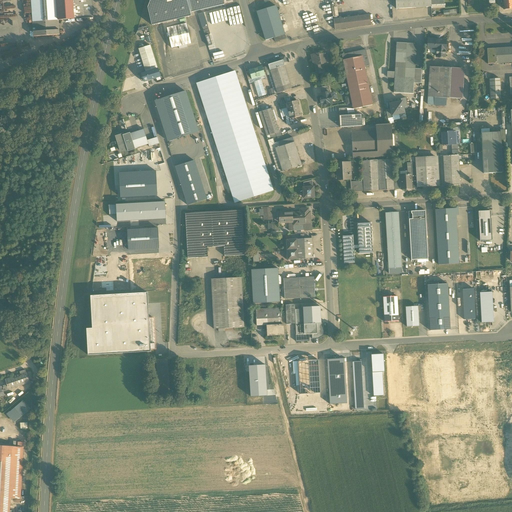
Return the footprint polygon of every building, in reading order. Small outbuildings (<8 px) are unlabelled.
[(58,20),(56,0),(30,0),(33,32),(59,30),(58,20)] [(56,0),(58,20),(74,19),(72,0),(56,0)] [(72,0),(74,19),(93,18),(91,0),(72,0)] [(191,16),(190,13),(187,0),(150,0),(147,8),(152,25),(161,23),(191,16)] [(187,0),(190,13),(224,5),(224,4),(233,2),(232,0),(187,0)] [(431,5),(430,0),(395,0),(396,9),(431,7),(431,5)] [(443,8),(443,4),(443,0),(430,0),(431,5),(431,7),(431,9),(443,8)] [(511,0),(503,0),(504,10),(511,9),(511,0)] [(284,35),(276,6),(257,12),(265,40),(274,38),(275,42),(286,38),(285,34),(284,35)] [(198,15),(202,26),(207,25),(203,13),(198,15)] [(333,20),(335,30),(371,25),(370,15),(334,20),(333,20)] [(192,19),(191,16),(161,23),(171,64),(191,59),(201,57),(199,48),(194,29),(192,19)] [(139,49),(150,45),(148,40),(138,43),(139,49)] [(436,57),(445,58),(446,40),(431,40),(431,49),(437,50),(439,50),(438,53),(436,53),(436,57)] [(396,43),(395,73),(388,72),(387,77),(394,78),(393,93),(413,94),(414,83),(414,79),(415,69),(416,44),(396,43)] [(146,73),(157,69),(150,45),(139,49),(138,49),(146,73)] [(511,47),(494,48),(495,64),(511,62),(511,47)] [(203,59),(200,48),(199,48),(201,57),(191,59),(191,61),(203,59)] [(487,49),(488,64),(495,64),(494,48),(487,49)] [(343,60),(353,109),(354,109),(373,105),(365,68),(369,67),(365,50),(341,55),(343,60)] [(315,64),(317,74),(324,73),(324,70),(322,70),(321,62),(325,61),(325,63),(324,56),(323,53),(319,54),(319,53),(315,54),(315,55),(312,56),(313,62),(315,64)] [(267,63),(268,65),(283,60),(283,63),(287,62),(285,56),(269,61),(267,63)] [(290,84),(284,65),(283,63),(283,60),(268,65),(270,70),(271,74),(276,89),(290,84)] [(251,77),(252,78),(256,77),(256,78),(264,75),(262,67),(254,70),(254,69),(249,71),(250,74),(251,77)] [(446,98),(459,99),(461,68),(430,67),(428,97),(434,97),(446,98)] [(142,81),(144,82),(145,82),(147,81),(155,78),(156,77),(159,76),(157,69),(146,73),(144,73),(143,73),(141,74),(140,76),(140,77),(140,79),(141,80),(142,81)] [(414,83),(421,84),(422,69),(415,69),(414,79),(414,83)] [(196,84),(235,203),(272,190),(234,72),(196,84)] [(274,94),(277,93),(271,74),(268,75),(274,94)] [(261,79),(253,81),(258,97),(266,95),(261,79)] [(489,79),(490,99),(501,99),(500,79),(489,79)] [(276,89),(277,93),(291,89),(290,84),(276,89)] [(155,101),(168,141),(198,132),(195,123),(185,91),(155,101)] [(329,94),(329,92),(321,94),(321,95),(321,96),(319,97),(321,105),(323,104),(323,105),(329,104),(329,103),(331,102),(331,101),(332,101),(333,99),(332,97),(331,96),(330,96),(330,94),(329,94)] [(446,98),(434,97),(434,105),(446,106),(446,98)] [(287,107),(288,111),(298,108),(296,100),(290,102),(287,103),(288,107),(287,107)] [(402,101),(401,102),(389,104),(390,109),(392,116),(399,114),(404,113),(403,108),(402,101)] [(262,111),(269,135),(275,133),(279,132),(271,108),(262,111)] [(300,116),(298,108),(288,111),(289,114),(290,114),(291,118),(294,118),(300,116)] [(269,135),(262,111),(259,112),(266,136),(267,136),(269,135)] [(339,116),(340,127),(362,126),(361,115),(355,115),(348,115),(339,116)] [(376,131),(371,131),(351,132),(353,159),(386,157),(387,157),(387,160),(362,161),(363,181),(363,189),(363,191),(363,192),(394,190),(393,179),(392,159),(392,157),(393,156),(393,150),(392,146),(392,134),(391,124),(376,125),(376,131)] [(143,130),(124,136),(128,150),(129,150),(148,144),(147,141),(143,130)] [(442,145),(442,146),(452,146),(456,145),(455,132),(453,132),(447,132),(447,134),(442,135),(442,145)] [(481,133),(483,174),(502,173),(500,132),(489,133),(481,133)] [(121,152),(128,150),(124,136),(124,135),(123,136),(119,135),(117,141),(121,152)] [(280,147),(275,148),(271,150),(278,173),(283,172),(302,166),(294,142),(293,137),(279,142),(280,147)] [(148,144),(149,147),(159,144),(157,138),(147,141),(148,144)] [(443,156),(445,186),(460,185),(458,155),(452,155),(443,156)] [(416,174),(417,188),(420,187),(437,186),(435,167),(435,157),(415,158),(415,163),(416,168),(416,174)] [(175,167),(187,205),(206,199),(194,161),(175,167)] [(339,175),(339,180),(351,180),(351,174),(349,174),(348,168),(351,168),(351,162),(346,162),(336,163),(336,175),(339,175)] [(407,171),(407,175),(416,174),(416,168),(415,163),(410,163),(407,163),(407,171)] [(402,183),(402,189),(407,189),(407,188),(411,188),(417,188),(416,174),(407,175),(400,175),(400,181),(401,181),(402,183)] [(119,177),(120,197),(157,195),(156,175),(119,177)] [(402,183),(396,183),(396,181),(393,179),(394,190),(397,190),(402,189),(402,183)] [(350,184),(351,192),(354,192),(358,192),(358,190),(363,189),(363,181),(358,182),(358,184),(357,184),(354,184),(350,184)] [(303,188),(304,198),(314,198),(313,187),(312,187),(303,188)] [(116,215),(117,222),(166,219),(165,202),(116,205),(116,215)] [(268,220),(267,207),(263,207),(263,209),(259,210),(259,215),(263,215),(263,220),(268,220)] [(309,213),(308,209),(300,209),(300,212),(293,213),(293,221),(293,223),(294,231),(312,230),(312,225),(309,225),(309,224),(311,224),(310,213),(309,213)] [(455,209),(435,210),(438,265),(458,264),(455,209)] [(185,214),(188,259),(208,257),(207,248),(224,247),(224,256),(244,255),(242,210),(185,214)] [(408,212),(409,219),(425,218),(425,211),(408,212)] [(385,213),(388,269),(401,268),(398,212),(385,213)] [(280,222),(293,221),(293,213),(292,213),(280,214),(280,222)] [(491,217),(478,218),(480,241),(492,240),(491,217)] [(427,259),(425,218),(409,219),(411,260),(427,259)] [(357,224),(359,254),(372,253),(371,223),(357,224)] [(157,228),(127,230),(128,250),(159,248),(157,228)] [(342,236),(344,264),(354,263),(353,235),(342,236)] [(286,240),(287,260),(298,260),(298,259),(296,239),(286,240)] [(314,255),(312,255),(311,239),(296,239),(298,259),(313,259),(313,258),(314,258),(314,255)] [(500,248),(482,249),(483,257),(501,256),(500,248)] [(278,268),(251,270),(253,304),(280,302),(278,268)] [(211,280),(214,330),(218,330),(224,329),(244,328),(241,278),(211,280)] [(283,279),(284,300),(314,298),(313,278),(283,279)] [(447,284),(427,285),(430,331),(450,329),(447,284)] [(473,289),(462,290),(464,320),(475,319),(473,289)] [(492,292),(480,293),(481,323),(493,322),(492,292)] [(147,293),(90,296),(92,328),(86,329),(88,355),(150,352),(150,350),(155,350),(154,318),(149,318),(147,293)] [(397,296),(383,297),(384,322),(398,321),(397,296)] [(304,334),(304,324),(303,309),(295,310),(295,305),(285,305),(286,311),(286,325),(295,324),(296,335),(304,334)] [(303,307),(303,309),(304,324),(316,324),(321,323),(320,306),(303,307)] [(417,306),(405,307),(407,327),(418,326),(417,306)] [(281,325),(281,312),(280,309),(256,310),(256,314),(257,326),(266,326),(281,325)] [(312,334),(312,339),(318,338),(323,336),(323,333),(323,329),(323,323),(321,323),(316,324),(317,334),(312,334)] [(304,324),(304,334),(309,334),(312,334),(317,334),(316,324),(304,324)] [(266,326),(267,336),(284,335),(283,325),(281,325),(266,326)] [(371,355),(372,373),(382,372),(384,372),(383,354),(371,355)] [(343,359),(327,360),(330,405),(346,404),(343,359)] [(318,360),(298,361),(299,386),(300,394),(320,393),(318,360)] [(361,361),(352,362),(355,410),(364,409),(361,361)] [(265,365),(248,366),(250,397),(267,396),(265,365)] [(1,381),(4,391),(30,383),(26,372),(1,381)] [(383,396),(382,372),(372,373),(373,396),(383,396)] [(22,401),(9,412),(15,419),(28,408),(22,401)] [(15,419),(9,412),(7,415),(14,423),(29,409),(28,408),(15,419)] [(428,461),(426,411),(417,412),(420,462),(428,461)] [(0,511),(9,511),(10,499),(20,499),(23,448),(17,448),(15,447),(13,447),(0,446),(0,511)]
